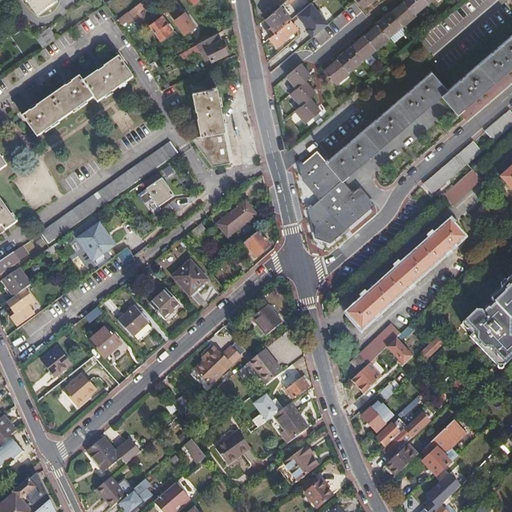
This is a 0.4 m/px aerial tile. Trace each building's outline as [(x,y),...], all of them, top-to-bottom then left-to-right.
[(55,0),(26,0),(36,14),(55,0)] [(285,0),(265,18),(271,26),(270,27),(275,32),(290,19),(288,17),(283,11),(295,0),(285,0)] [(327,0),(312,0),(311,1),(301,10),(307,16),(327,0)] [(403,0),(404,1),(391,12),(390,11),(377,23),(378,24),(365,36),(364,35),(337,58),(339,59),(324,72),(335,86),(350,73),(349,72),(376,49),(377,50),(390,39),(389,37),(402,25),(403,26),(416,15),(415,13),(428,1),(429,2),(431,0),(403,0)] [(143,9),(139,12),(143,19),(147,16),(143,9)] [(290,19),(291,18),(300,11),(298,9),(288,17),(290,19)] [(194,26),(184,12),(174,19),(184,33),(194,26)] [(172,31),(161,16),(149,25),(160,40),(172,31)] [(275,32),(269,37),(276,45),(297,29),(291,23),(293,21),(291,18),(290,19),(275,32)] [(300,33),(306,42),(319,31),(312,23),(300,33)] [(34,37),(41,47),(55,38),(47,27),(34,37)] [(226,53),(216,34),(213,36),(195,46),(199,52),(205,49),(211,61),(226,53)] [(511,67),(511,35),(447,91),(431,73),(326,162),(316,151),(300,166),(307,180),(321,200),(310,209),(317,236),(329,241),(370,205),(358,190),(353,194),(342,181),(442,95),(458,113),(511,67)] [(132,76),(118,56),(83,81),(79,75),(22,115),(36,136),(93,96),(97,100),(132,76)] [(292,97),(307,85),(304,81),(308,77),(298,64),(284,76),(293,89),(288,93),(292,97)] [(314,93),(307,85),(292,97),(299,106),(294,110),(305,122),(319,110),(309,98),(314,93)] [(196,113),(219,102),(216,89),(192,94),(196,113)] [(225,131),(219,102),(196,113),(201,136),(223,132),(225,131)] [(511,127),(511,112),(511,111),(486,133),(494,142),(511,127)] [(191,139),(200,151),(224,140),(223,132),(201,136),(195,137),(191,139)] [(224,140),(200,151),(201,154),(225,142),(224,140)] [(177,153),(169,142),(40,232),(48,243),(177,153)] [(225,142),(201,154),(211,166),(229,162),(225,142)] [(435,176),(424,185),(433,195),(483,153),(474,142),(435,176)] [(0,168),(6,164),(0,155),(0,233),(16,222),(0,198),(0,168)] [(511,167),(501,178),(511,190),(511,167)] [(463,177),(442,196),(452,206),(481,180),(472,169),(463,177)] [(162,181),(161,179),(145,190),(151,198),(153,197),(158,206),(173,196),(166,187),(165,188),(161,182),(162,181)] [(183,196),(161,210),(165,217),(188,203),(183,196)] [(256,214),(245,201),(216,225),(226,238),(256,214)] [(463,237),(450,223),(349,314),(362,328),(463,237)] [(98,224),(76,240),(97,268),(115,255),(110,248),(114,245),(98,224)] [(200,224),(190,233),(195,240),(205,231),(200,224)] [(270,244),(259,230),(244,242),(255,256),(270,244)] [(21,247),(0,261),(0,276),(2,279),(19,268),(15,261),(25,254),(21,247)] [(121,266),(133,259),(126,248),(115,255),(121,266)] [(234,251),(217,264),(221,269),(231,261),(235,266),(242,261),(234,251)] [(206,280),(190,261),(172,277),(189,296),(206,280)] [(19,268),(2,279),(14,296),(30,284),(19,268)] [(511,269),(502,278),(504,280),(486,298),(489,301),(479,310),(473,311),(458,326),(467,335),(464,338),(493,368),(503,370),(511,361),(511,360),(511,359),(511,335),(511,322),(511,321),(511,269)] [(14,296),(7,301),(13,309),(15,313),(13,315),(10,316),(17,325),(34,313),(28,305),(34,300),(25,288),(14,296)] [(179,305),(166,290),(149,305),(162,320),(179,305)] [(282,322),(267,304),(253,316),(267,333),(282,322)] [(148,323),(134,307),(117,322),(131,338),(148,323)] [(364,362),(367,366),(368,364),(396,338),(400,334),(392,325),(358,357),(364,362)] [(121,343),(106,327),(89,342),(104,358),(121,343)] [(446,340),(441,335),(420,355),(424,360),(446,340)] [(215,346),(208,352),(210,354),(204,360),(194,368),(204,381),(208,377),(212,382),(241,357),(232,347),(223,355),(215,346)] [(71,365),(57,347),(42,360),(55,377),(71,365)] [(265,385),(282,372),(264,349),(248,362),(265,385)] [(364,362),(358,357),(357,356),(350,363),(356,369),(364,362)] [(367,366),(350,381),(362,395),(380,378),(368,364),(367,366)] [(97,389),(83,373),(63,391),(77,407),(97,389)] [(308,385),(302,376),(285,388),(292,397),(308,385)] [(389,384),(378,394),(383,399),(394,389),(389,384)] [(274,406),(265,395),(246,409),(255,420),(274,406)] [(398,415),(406,423),(416,415),(412,410),(421,402),(417,398),(398,415)] [(288,442),(308,427),(290,402),(274,414),(285,430),(281,433),(288,442)] [(369,408),(361,417),(376,432),(384,425),(393,416),(382,405),(381,406),(377,402),(370,409),(369,408)] [(244,413),(239,405),(232,410),(238,417),(244,413)] [(386,446),(381,450),(389,459),(425,426),(422,423),(427,419),(421,413),(400,433),(386,446)] [(0,444),(9,437),(16,431),(2,415),(0,417),(0,444)] [(454,420),(421,452),(427,458),(424,461),(437,475),(440,472),(451,484),(469,468),(458,456),(459,455),(452,447),(467,433),(455,419),(454,420)] [(379,439),(386,446),(400,433),(391,424),(376,439),(377,441),(379,439)] [(384,425),(376,432),(378,434),(386,427),(384,425)] [(488,438),(481,431),(475,438),(481,444),(488,438)] [(228,465),(250,448),(237,432),(215,448),(228,465)] [(116,451),(104,436),(87,450),(101,466),(105,470),(122,456),(127,463),(139,452),(141,450),(131,438),(116,451)] [(0,444),(0,467),(4,464),(6,466),(7,465),(10,468),(13,465),(11,461),(22,452),(9,437),(0,444)] [(199,462),(205,456),(192,440),(191,437),(184,444),(199,462)] [(311,451),(307,445),(277,467),(289,484),(317,463),(309,453),(311,451)] [(400,452),(386,466),(395,476),(410,462),(400,452)] [(0,511),(54,511),(37,475),(36,474),(13,492),(15,495),(6,502),(0,507),(0,511)] [(313,475),(302,484),(307,491),(312,486),(318,481),(313,475)] [(112,476),(95,490),(101,497),(103,495),(113,505),(117,501),(127,493),(112,476)] [(415,505),(421,511),(432,511),(455,491),(444,479),(415,505)] [(332,494),(320,480),(318,481),(312,486),(307,491),(305,492),(317,507),(332,494)] [(173,511),(190,498),(177,482),(168,489),(169,490),(154,502),(162,511),(173,511)] [(133,487),(127,493),(117,501),(125,511),(131,511),(144,501),(133,487)] [(103,495),(101,497),(111,507),(113,505),(103,495)] [(481,502),(474,509),(476,511),(488,511),(489,511),(481,502)]
